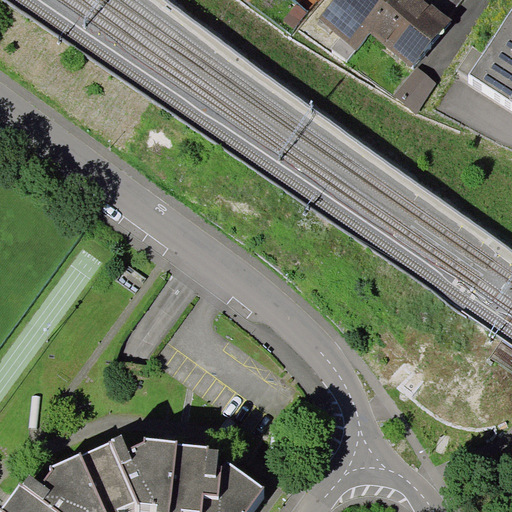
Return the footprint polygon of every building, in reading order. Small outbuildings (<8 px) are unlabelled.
[(333,0),(318,18),(340,38),(331,49),(347,59),(355,50),(356,50),(371,33),(401,0),(333,0)] [(430,5),(424,0),(401,0),(371,33),(410,67),(452,20),(432,3),(430,5)] [(307,12),(296,4),(284,20),(295,28),(307,12)] [(511,6),(483,53),(468,75),(511,101),(511,6)] [(468,75),(483,53),(472,46),(458,68),(468,75)] [(436,83),(417,67),(394,95),(417,113),(436,83)] [(246,511),(265,486),(227,459),(222,465),(217,464),(219,449),(209,448),(209,445),(195,444),(177,443),(178,440),(162,438),(143,437),(144,441),(128,448),(122,434),(111,439),(111,441),(82,454),(81,452),(50,466),(51,469),(41,482),(30,474),(22,484),(19,482),(7,500),(0,508),(0,509),(1,510),(0,511),(119,511),(117,508),(137,500),(138,503),(158,504),(157,511),(168,511),(181,511),(181,508),(200,511),(246,511)]
